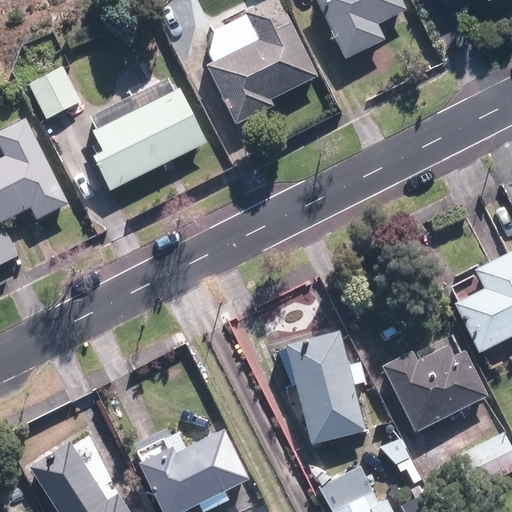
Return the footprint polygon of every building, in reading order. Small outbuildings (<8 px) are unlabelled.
[(268,102),(315,79),(275,0),(272,0),(242,15),(257,46),(204,72),(233,130),(272,110),(268,102)] [(383,43),(376,29),(404,15),(396,0),(309,0),(342,64),(383,43)] [(169,49),(151,60),(166,85),(184,74),(169,49)] [(79,105),(61,71),(28,88),(45,122),(79,105)] [(107,196),(204,147),(176,92),(89,136),(100,157),(89,162),(107,196)] [(66,207),(24,124),(0,136),(0,158),(1,160),(0,160),(0,226),(28,212),(34,223),(66,207)] [(511,337),(511,251),(468,273),(478,293),(449,307),(475,357),(511,337)] [(363,431),(336,333),(281,348),(309,446),(363,431)] [(406,353),(377,368),(410,434),(484,396),(461,352),(449,358),(444,348),(412,364),(406,353)] [(245,482),(220,431),(171,456),(168,449),(134,466),(137,473),(156,511),(184,511),(195,507),(197,511),(203,511),(225,501),(222,493),(245,482)] [(511,469),(511,451),(503,433),(451,459),(468,492),(511,469)] [(408,460),(398,439),(378,449),(388,470),(408,460)] [(65,442),(25,468),(53,511),(127,511),(116,494),(104,502),(65,442)] [(393,511),(386,498),(378,503),(360,468),(350,472),(316,490),(326,511),(393,511)]
